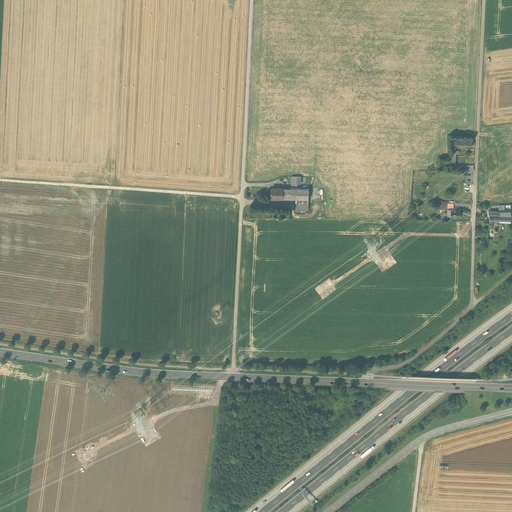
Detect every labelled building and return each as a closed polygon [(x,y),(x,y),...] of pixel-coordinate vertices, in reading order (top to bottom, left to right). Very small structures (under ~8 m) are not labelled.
[(301,177),(292,177),(291,185),(297,185),(297,182),(300,182),(301,177)] [(269,191),(269,196),(269,197),(272,198),(282,199),(282,198),(283,188),(272,188),(272,189),(269,189),(269,191)] [(308,189),(283,188),(282,198),(296,199),(308,199),(308,189)] [(308,199),(296,199),(296,210),(308,210),(308,199)] [(416,210),(411,213),(415,218),(420,215),(416,210)]
